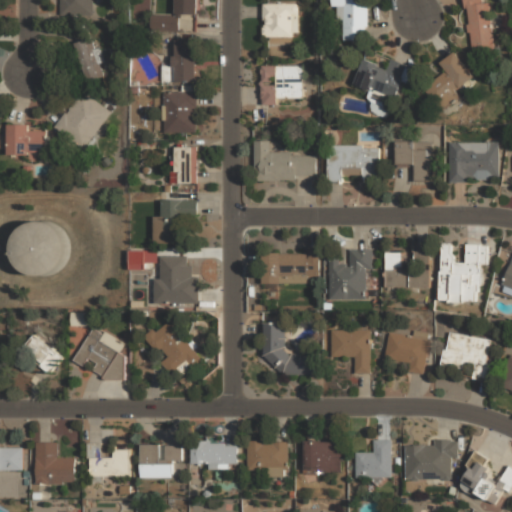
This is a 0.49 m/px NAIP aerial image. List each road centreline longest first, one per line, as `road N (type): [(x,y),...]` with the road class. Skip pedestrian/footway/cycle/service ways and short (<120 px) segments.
road 1 (residential): [(0,407),(429,406),(511,426)]
road 2 (residential): [(233,406),(231,0)]
road 3 (residential): [(233,215),(511,218)]
